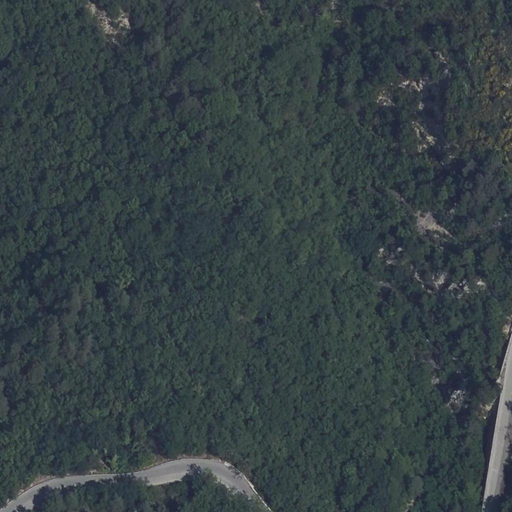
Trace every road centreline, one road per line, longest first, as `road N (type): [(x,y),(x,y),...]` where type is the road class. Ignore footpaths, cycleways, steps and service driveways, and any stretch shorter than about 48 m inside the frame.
road 1 (secondary): [(257,511),(230,477),(189,466),(47,491),(11,511)]
road 2 (secondary): [(511,381),(492,511)]
